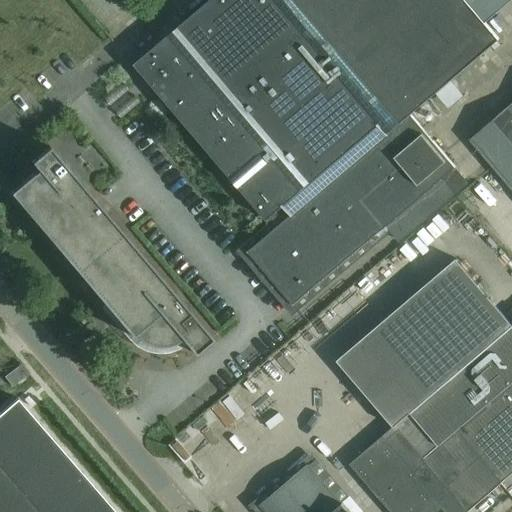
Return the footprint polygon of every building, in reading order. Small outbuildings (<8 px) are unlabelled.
[(435,185),(456,167),(411,114),(499,39),(466,0),(209,0),(135,64),(232,179),(240,173),(246,179),(238,186),(267,220),(285,204),(293,213),(248,251),(293,305),(386,226),(399,241),(447,200),(435,185)] [(133,87),(112,97),(120,114),(141,105),(133,87)] [(511,191),(511,103),(469,141),(511,191)] [(133,336),(135,334),(141,339),(149,343),(151,344),(151,348),(163,349),(163,345),(166,345),(175,342),(181,338),(194,353),(212,338),(49,146),(31,161),(38,169),(10,192),(133,336)] [(455,259),(337,361),(394,427),(411,413),(439,446),(424,459),(415,448),(402,459),(386,441),(383,437),(351,464),(392,511),(436,511),(442,507),(446,511),(466,511),(468,511),(469,510),(485,497),(511,473),(511,324),(503,314),(455,259)] [(12,386),(29,373),(21,364),(4,376),(12,386)] [(115,511),(17,399),(0,413),(0,511),(115,511)] [(248,414),(259,426),(276,411),(265,399),(248,414)] [(350,511),(342,502),(341,503),(308,465),(260,505),(266,511),(350,511)] [(209,466),(198,473),(207,486),(217,479),(209,466)]
